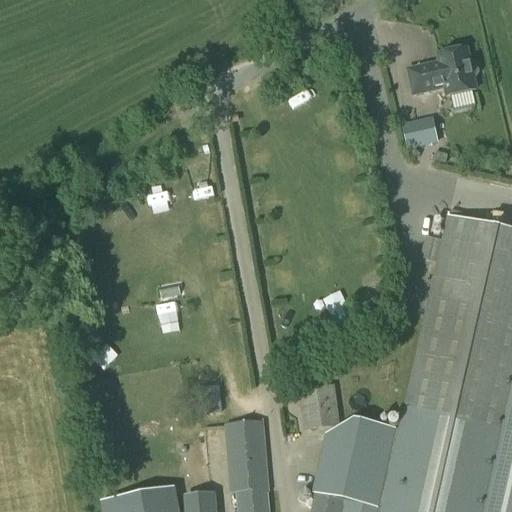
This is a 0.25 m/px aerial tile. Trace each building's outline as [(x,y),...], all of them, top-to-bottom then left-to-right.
[(469,64),(466,51),(465,51),(437,58),(439,66),(408,73),(413,97),(445,90),(447,99),(475,92),(472,79),(476,78),(478,75),(476,66),(473,63),(469,64)] [(329,90),(338,83),(328,72),(308,89),(322,105),(333,95),(329,90)] [(402,106),(412,105),(411,88),(401,89),(402,106)] [(438,145),(432,120),(401,126),(407,152),(438,145)] [(175,211),(165,189),(151,195),(161,217),(175,211)] [(511,511),(511,232),(447,219),(397,432),(353,422),(327,436),(309,511),(511,511)] [(266,239),(267,259),(286,258),(285,238),(266,239)] [(183,339),(207,334),(204,319),(180,323),(183,339)] [(116,367),(115,349),(96,350),(96,368),(116,367)] [(339,429),(334,388),(309,391),(315,433),(339,429)] [(198,418),(221,415),(220,399),(196,402),(198,418)] [(268,511),(262,424),(227,427),(232,495),(237,495),(238,511),(268,511)] [(214,429),(216,453),(226,452),(224,428),(214,429)] [(294,465),(279,466),(281,486),(296,485),(294,465)] [(103,511),(176,511),(173,490),(101,503),(103,511)] [(185,511),(215,511),(214,496),(184,498),(185,511)] [(281,506),(282,511),(295,511),(293,503),(281,506)]
